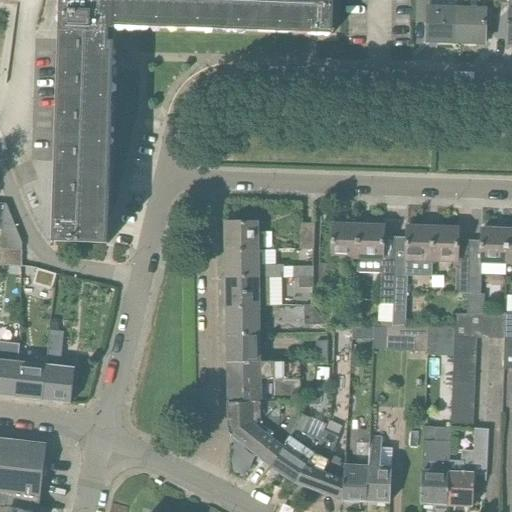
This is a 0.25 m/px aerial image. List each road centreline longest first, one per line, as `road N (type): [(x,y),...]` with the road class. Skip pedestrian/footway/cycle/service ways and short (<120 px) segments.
road 1 (residential): [(170,179),(191,110),(233,84),(511,90)]
road 2 (residential): [(511,193),(170,179)]
road 3 (residential): [(106,437),(170,179)]
road 4 (residential): [(246,511),(106,437)]
